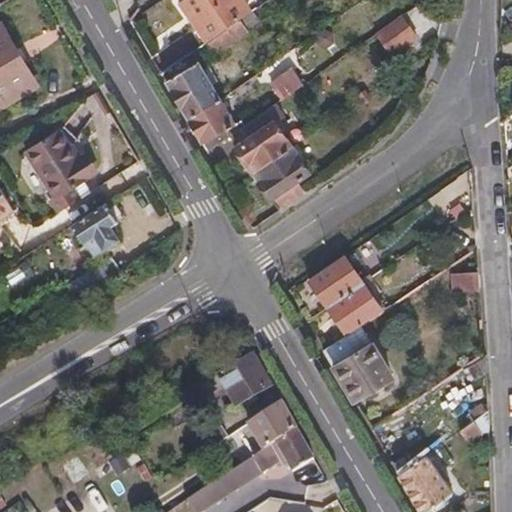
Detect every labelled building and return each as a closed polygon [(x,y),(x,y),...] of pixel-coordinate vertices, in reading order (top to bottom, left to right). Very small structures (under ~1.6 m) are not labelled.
[(205,43),(247,14),(237,0),(185,0),(179,4),(205,43)] [(247,14),(205,43),(214,55),(247,33),(245,29),(258,20),(252,11),(247,14)] [(403,17),(378,35),(391,55),(416,37),(403,17)] [(0,28),(0,104),(33,86),(0,28)] [(188,118),(218,98),(211,86),(218,82),(207,64),(200,67),(197,63),(166,80),(188,118)] [(281,101),(304,86),(295,74),(273,89),(281,101)] [(234,126),(218,98),(188,118),(202,144),(234,126)] [(249,163),(255,172),(292,147),(275,122),(236,148),(247,165),(249,163)] [(52,204),(59,216),(82,202),(74,191),(95,176),(84,159),(78,162),(60,133),(29,153),(58,199),(52,204)] [(272,198),(280,210),(306,192),(298,180),(309,172),(292,147),(255,172),(259,182),(270,199),(272,198)] [(457,176),(440,188),(449,200),(466,188),(457,176)] [(0,220),(16,211),(0,184),(0,242),(1,242),(0,240),(0,220)] [(119,223),(107,204),(74,225),(95,255),(118,239),(111,227),(119,223)] [(77,300),(120,270),(111,258),(69,286),(77,300)] [(309,278),(328,306),(358,285),(338,258),(309,278)] [(456,292),(480,290),(478,266),(467,267),(468,274),(455,275),(456,292)] [(356,327),(377,314),(358,285),(328,306),(347,333),(356,327)] [(368,346),(356,327),(347,333),(324,350),(354,401),(391,378),(371,344),(368,346)] [(235,358),(239,363),(251,355),(249,350),(235,358)] [(461,369),(466,377),(485,365),(484,354),(461,369)] [(238,406),(269,386),(251,355),(239,363),(218,377),(238,406)] [(466,377),(461,369),(451,376),(461,391),(471,385),(466,377)] [(208,384),(204,379),(196,385),(199,390),(208,384)] [(254,418),(271,445),(295,429),(279,402),(254,418)] [(469,444),(487,432),(487,411),(460,430),(469,444)] [(191,439),(200,454),(227,436),(218,422),(191,439)] [(271,445),(186,499),(194,511),(197,511),(280,460),(283,464),(287,461),(293,471),(313,459),(295,429),(271,445)] [(397,476),(418,511),(424,511),(453,492),(426,455),(397,476)]
